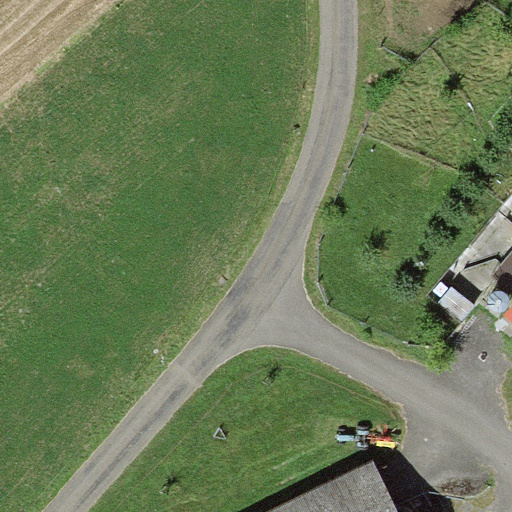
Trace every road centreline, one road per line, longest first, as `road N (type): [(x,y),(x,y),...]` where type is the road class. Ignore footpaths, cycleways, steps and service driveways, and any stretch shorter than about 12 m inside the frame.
road 1 (unclassified): [(55,511),(269,254),(325,97),(327,0)]
road 2 (track): [(231,300),(468,432),(511,467)]
